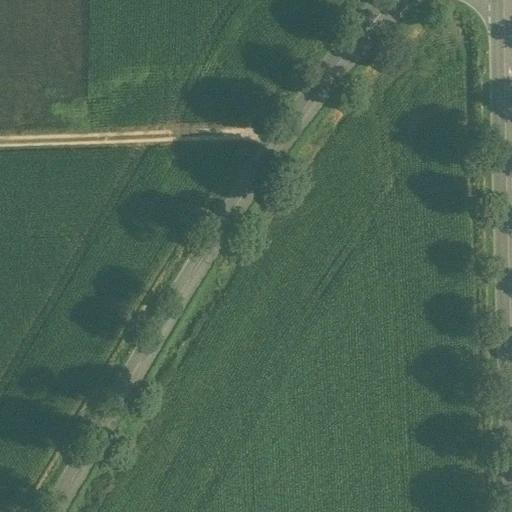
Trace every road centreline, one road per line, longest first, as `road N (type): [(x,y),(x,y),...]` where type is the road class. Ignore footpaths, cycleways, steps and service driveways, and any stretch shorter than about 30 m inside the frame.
road 1 (secondary): [(384,2),(235,207),(56,511)]
road 2 (track): [(284,139),(0,141)]
